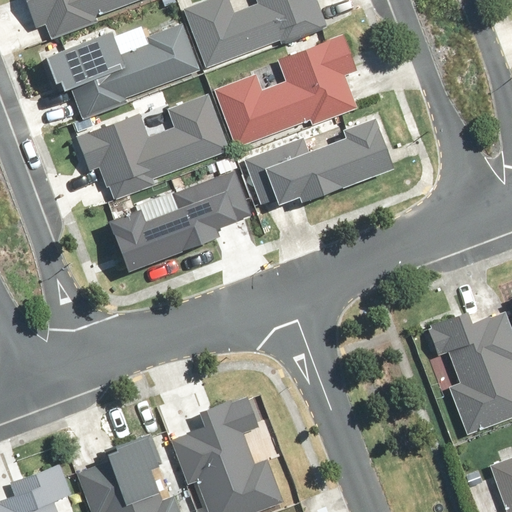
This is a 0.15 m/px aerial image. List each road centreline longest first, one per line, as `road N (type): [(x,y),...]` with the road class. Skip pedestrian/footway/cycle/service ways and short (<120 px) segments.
road 1 (residential): [(0,123),(94,356)]
road 2 (residential): [(296,289),(375,511)]
road 3 (residential): [(477,214),(395,0)]
road 4 (residential): [(296,289),(94,356)]
road 5 (residential): [(296,289),(477,214)]
